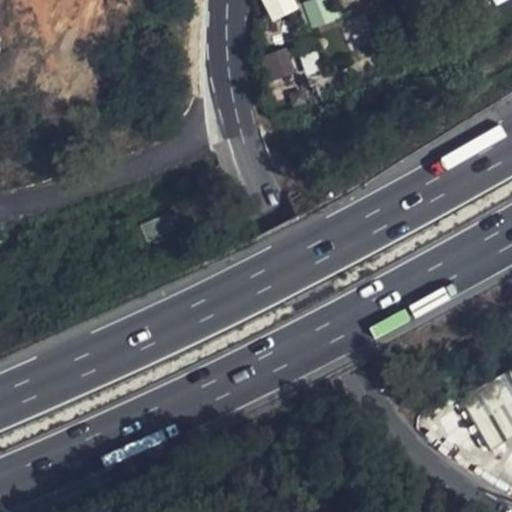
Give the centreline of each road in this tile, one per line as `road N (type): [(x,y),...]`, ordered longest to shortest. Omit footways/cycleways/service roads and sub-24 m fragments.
road 1 (motorway): [(511,144),(247,288),(0,403)]
road 2 (motorway): [(0,484),(282,356),(511,233)]
road 3 (tertiary): [(237,125),(350,370),(420,449),(502,511)]
road 4 (unclassified): [(237,125),(129,173),(0,209)]
road 5 (tertiary): [(228,0),(237,125)]
